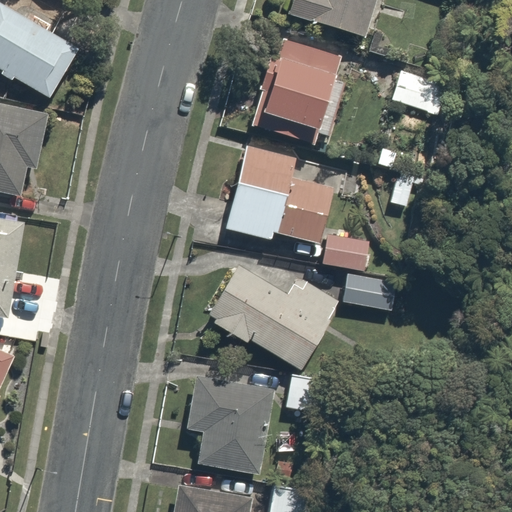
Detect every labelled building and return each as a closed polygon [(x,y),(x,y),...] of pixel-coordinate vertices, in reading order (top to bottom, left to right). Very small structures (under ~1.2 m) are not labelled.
[(84,47),(0,0),(0,65),(56,97),(84,47)] [(294,0),(291,11),(368,37),(380,0),(294,0)] [(347,57),(275,35),(249,119),(320,142),(347,57)] [(444,84),(401,69),(389,102),(432,117),(444,84)] [(37,166),(48,105),(0,96),(0,185),(25,190),(30,164),(37,166)] [(297,153),(248,141),(224,231),(276,244),(279,229),(320,240),(334,185),(292,174),(297,153)] [(26,222),(0,217),(0,311),(13,313),(26,222)] [(372,236),(330,227),(322,261),(364,271),(372,236)] [(341,301),(293,274),(288,281),(244,256),(209,314),(302,368),(341,301)] [(348,271),(341,299),(390,310),(396,282),(348,271)] [(0,391),(18,354),(0,345),(0,391)] [(279,390),(199,372),(186,431),(196,433),(190,460),(243,472),(242,476),(260,480),(279,390)] [(251,511),(255,496),(179,483),(173,511),(309,511),(315,486),(277,479),(271,511),(251,511)]
